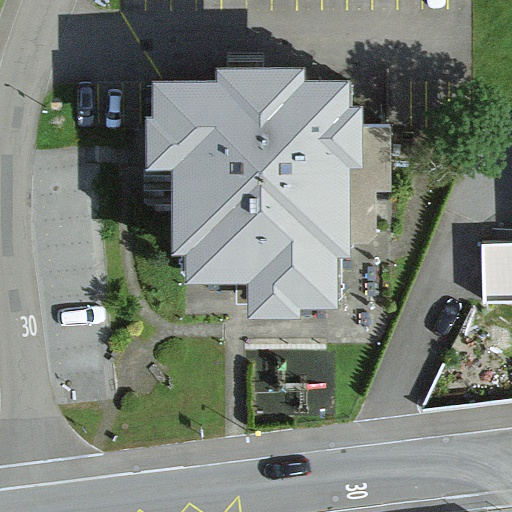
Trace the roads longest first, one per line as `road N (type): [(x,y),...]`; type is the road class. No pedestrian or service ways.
road 1 (residential): [(49,0),(18,97),(5,213),(40,511)]
road 2 (residential): [(49,511),(511,458)]
